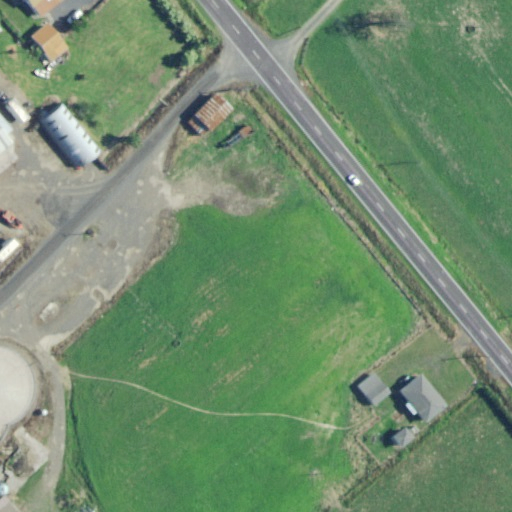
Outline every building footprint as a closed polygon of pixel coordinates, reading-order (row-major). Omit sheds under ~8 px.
[(20,0),(36,17),(56,0),(20,0)] [(63,48),(43,22),(26,36),(47,61),(63,48)] [(32,106),(6,74),(0,78),(0,87),(22,115),(32,106)] [(226,109),(210,93),(182,121),(198,137),(226,109)] [(96,149),(57,101),(36,118),(75,166),(96,149)] [(385,393),(369,373),(353,385),(370,406),(385,393)] [(420,422),(445,402),(435,391),(434,392),(427,384),(424,386),(415,375),(395,391),(404,402),(400,404),(408,414),(411,411),(420,422)] [(408,437),(399,427),(387,437),(396,447),(408,437)]
